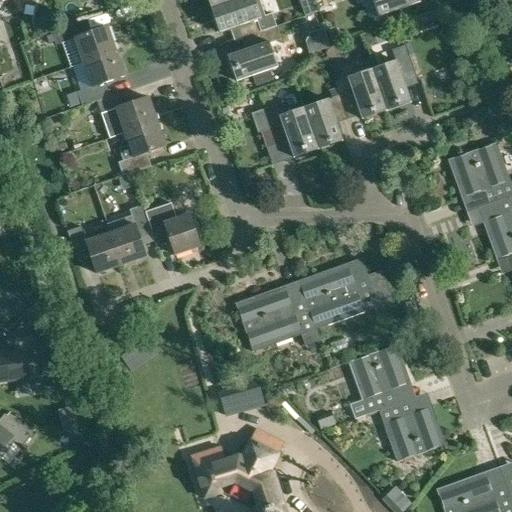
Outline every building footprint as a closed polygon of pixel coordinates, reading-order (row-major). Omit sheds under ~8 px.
[(207,0),(210,8),(234,0),(207,0)] [(237,27),(241,39),(265,30),(261,19),(254,0),(234,0),(210,8),(219,33),(237,27)] [(372,0),(378,17),(420,2),(419,0),(372,0)] [(19,1),(13,3),(17,14),(23,12),(19,1)] [(84,21),(56,31),(60,44),(75,39),(83,64),(116,53),(107,28),(88,34),(84,21)] [(227,56),(236,82),(277,67),(269,44),(281,39),(276,26),(265,30),(241,39),(245,50),(227,56)] [(56,31),(45,34),(49,43),(55,41),(56,45),(60,44),(56,31)] [(395,62),(373,69),(387,111),(410,103),(404,85),(417,80),(404,45),(391,50),(395,62)] [(76,92),(77,93),(81,104),(81,106),(96,101),(96,102),(110,97),(105,83),(124,76),(116,53),(83,64),(91,87),(76,92)] [(335,82),(348,120),(349,119),(345,106),(356,102),(362,120),(387,111),(373,69),(347,78),(335,82)] [(303,108),(318,150),(343,141),(336,124),(348,120),(335,82),(334,82),(339,96),(303,108)] [(110,97),(96,102),(100,114),(111,111),(119,135),(124,133),(125,135),(157,124),(148,98),(129,105),(125,92),(110,97)] [(81,104),(77,93),(66,96),(69,108),(81,104)] [(318,150),(303,108),(280,116),(276,105),(262,110),(269,129),(260,133),(266,148),(287,141),(293,158),(318,150)] [(241,117),(248,138),(260,134),(253,113),(241,117)] [(111,165),(115,178),(150,167),(146,153),(165,147),(157,124),(125,135),(128,145),(118,149),(122,161),(111,165)] [(211,173),(203,136),(174,142),(182,179),(211,173)] [(66,150),(63,140),(55,142),(58,152),(66,150)] [(447,161),(466,211),(511,194),(511,187),(496,143),(447,161)] [(252,190),(249,181),(251,180),(248,171),(242,173),(249,191),(252,190)] [(496,260),(511,254),(511,197),(478,210),(496,260)] [(148,203),(141,205),(151,234),(152,234),(154,241),(168,237),(175,256),(199,247),(188,214),(175,219),(170,204),(150,211),(148,203)] [(109,234),(120,266),(145,257),(139,239),(151,234),(141,205),(129,209),(131,217),(119,222),(121,229),(109,234)] [(90,255),(96,274),(120,266),(109,234),(86,242),(80,227),(67,232),(76,260),(90,255)] [(314,330),(316,330),(392,302),(381,271),(380,272),(381,274),(354,284),(347,264),(297,282),(304,301),(314,330)] [(314,330),(304,301),(291,306),(284,286),(235,304),(253,353),(301,335),(305,347),(308,346),(311,355),(322,351),(319,345),(318,341),(320,341),(320,339),(316,330),(314,330)] [(27,311),(29,326),(45,324),(40,302),(27,311)] [(0,382),(38,376),(32,337),(7,341),(8,347),(0,348),(0,382)] [(348,363),(362,401),(350,405),(355,419),(367,415),(366,413),(415,395),(397,345),(348,363)] [(230,391),(217,395),(223,416),(236,413),(230,391)] [(284,402),(275,395),(270,401),(278,409),(284,402)] [(378,412),(397,463),(446,445),(427,395),(378,412)] [(0,459),(14,442),(22,448),(31,436),(5,415),(0,420),(0,459)] [(315,420),(318,430),(332,426),(328,415),(315,420)] [(222,493),(220,488),(234,483),(252,492),(256,505),(251,507),(252,511),(284,511),(273,474),(270,472),(278,455),(277,454),(282,443),(255,430),(250,441),(249,441),(242,456),(239,455),(225,460),(221,447),(191,457),(204,499),(222,493)] [(443,511),(511,511),(511,506),(509,498),(497,502),(486,472),(436,490),(443,511)] [(385,496),(401,511),(403,511),(412,504),(395,486),(385,496)]
